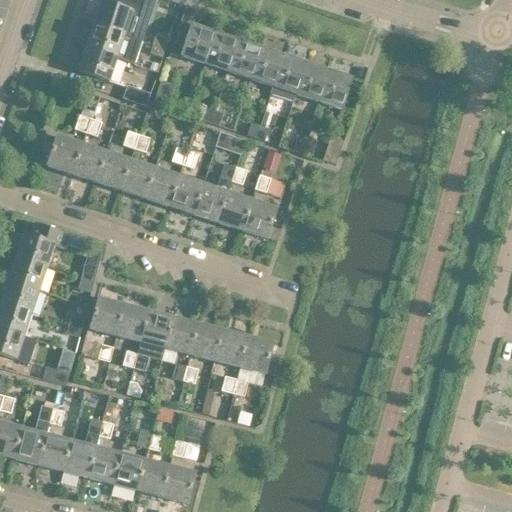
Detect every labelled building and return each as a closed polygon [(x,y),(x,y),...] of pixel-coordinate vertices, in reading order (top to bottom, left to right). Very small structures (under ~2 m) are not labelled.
[(91,14),(88,24),(93,25),(141,42),(148,19),(146,18),(139,16),(143,0),(110,0),(108,5),(100,3),(96,16),(91,14)] [(133,64),(141,42),(93,25),(85,49),(117,59),(133,64)] [(190,30),(178,27),(169,55),(180,59),(181,57),(203,65),(213,34),(191,26),(190,30)] [(203,65),(204,65),(227,72),(237,42),(213,34),(203,65)] [(152,45),(164,50),(167,40),(155,36),(152,45)] [(237,42),(227,72),(248,80),(259,49),(237,42)] [(164,50),(152,45),(149,54),(161,58),(164,50)] [(109,83),(116,59),(117,59),(85,49),(77,72),(109,83)] [(248,80),(271,87),(282,57),(259,49),(248,80)] [(293,102),(295,95),(294,95),(304,64),(282,57),(271,87),(269,94),(293,102)] [(327,72),(305,64),(304,64),(294,95),(295,95),(317,103),(327,72)] [(351,80),(327,72),(317,103),(340,111),(351,80)] [(153,104),(165,108),(173,86),(160,81),(153,104)] [(145,107),(149,94),(126,87),(122,99),(145,107)] [(200,120),(209,123),(214,111),(205,108),(200,120)] [(214,111),(209,123),(218,126),(222,114),(214,111)] [(85,134),(90,120),(79,116),(74,130),(85,134)] [(90,120),(85,134),(96,137),(101,123),(90,120)] [(255,139),(259,127),(251,124),(247,136),(255,139)] [(259,127),(255,139),(264,142),(267,130),(259,127)] [(134,150),(139,136),(127,132),(122,146),(134,150)] [(139,136),(134,150),(145,154),(150,139),(139,136)] [(46,167),(71,176),(81,146),(56,138),(46,167)] [(335,165),(342,142),(330,138),(322,161),(335,165)] [(292,151),(301,154),(305,142),(296,139),(292,151)] [(105,154),(81,146),(71,176),(96,184),(105,154)] [(182,166),(187,152),(176,148),(171,162),(182,166)] [(187,152),(182,166),(193,170),(198,156),(187,152)] [(96,184),(120,192),(130,162),(105,154),(96,184)] [(154,171),(130,162),(120,192),(144,200),(154,171)] [(215,191),(203,187),(202,186),(192,216),(217,224),(226,195),(227,195),(231,182),(235,168),(224,164),(215,191)] [(235,168),(231,182),(241,186),(246,172),(235,168)] [(144,200),(168,208),(178,178),(154,171),(144,200)] [(192,183),(178,179),(178,178),(168,208),(192,216),(202,186),(203,187),(204,180),(194,176),(192,183)] [(259,176),(254,190),(265,194),(270,180),(259,176)] [(251,203),(227,195),(226,195),(217,224),(242,232),(251,203)] [(251,203),(242,232),(267,241),(276,211),(251,203)] [(14,259),(45,270),(54,245),(64,248),(69,234),(31,221),(26,237),(22,236),(14,259)] [(92,284),(99,260),(86,257),(80,280),(92,284)] [(45,270),(14,259),(7,282),(38,292),(45,270)] [(92,284),(80,280),(78,289),(90,292),(92,284)] [(38,292),(7,282),(0,302),(0,304),(31,315),(38,292)] [(90,330),(116,337),(124,307),(98,300),(90,330)] [(31,315),(0,304),(0,329),(23,338),(31,315)] [(140,343),(148,313),(124,307),(116,337),(140,343)] [(140,343),(137,355),(133,370),(145,373),(149,358),(162,361),(165,350),(173,320),(148,313),(140,343)] [(68,326),(80,330),(83,321),(70,318),(68,326)] [(190,356),(198,327),(173,320),(165,350),(190,356)] [(80,330),(68,326),(66,335),(78,338),(80,330)] [(215,363),(223,333),(198,327),(190,356),(215,363)] [(23,338),(0,329),(0,355),(16,361),(23,338)] [(239,370),(247,340),(223,333),(215,363),(239,370)] [(273,346),(247,340),(239,370),(265,376),(273,346)] [(97,360),(109,363),(113,349),(101,346),(97,360)] [(133,370),(137,355),(125,352),(122,367),(133,370)] [(183,383),(187,368),(175,365),(171,380),(183,383)] [(45,368),(42,381),(65,387),(69,374),(45,368)] [(187,368),(183,383),(194,385),(198,370),(187,368)] [(233,395),(237,381),(224,377),(221,392),(233,395)] [(237,381),(233,395),(243,398),(247,383),(237,381)] [(3,397),(0,409),(0,411),(10,414),(14,400),(3,397)] [(49,425),(53,410),(41,407),(34,434),(21,430),(13,461),(38,467),(46,437),(49,425)] [(53,410),(49,425),(60,428),(64,413),(53,410)] [(99,437),(102,422),(90,419),(83,446),(71,443),(63,474),(88,480),(95,449),(99,437)] [(102,422),(99,437),(109,440),(113,425),(102,422)] [(21,430),(0,424),(0,457),(13,461),(21,430)] [(148,450),(152,435),(139,432),(136,447),(148,450)] [(152,435),(148,450),(159,453),(163,438),(152,435)] [(38,467),(63,474),(71,443),(46,437),(38,467)] [(172,456),(183,459),(187,445),(176,442),(172,456)] [(88,480),(112,486),(120,456),(95,449),(88,480)] [(112,486),(137,493),(145,462),(120,456),(112,486)] [(162,499),(170,468),(145,462),(137,493),(162,499)] [(195,475),(170,468),(162,499),(187,506),(195,475)]
